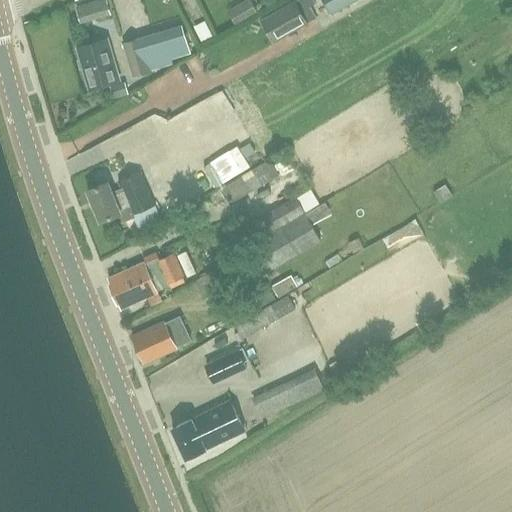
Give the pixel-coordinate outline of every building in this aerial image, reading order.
[(237,26),(258,13),(250,0),(245,0),(228,10),(237,26)] [(274,42),(316,18),(310,8),(316,4),(313,0),(297,0),(262,21),(274,42)] [(323,0),(333,16),(359,0),(323,0)] [(133,76),(164,66),(154,34),(123,44),(133,76)] [(89,89),(119,80),(107,39),(77,48),(89,89)] [(180,74),(187,86),(209,74),(203,62),(180,74)] [(234,203),(280,176),(270,159),(224,187),(234,203)] [(155,205),(141,172),(119,181),(123,190),(112,194),(107,182),(87,190),(101,222),(120,214),(123,222),(135,217),(133,214),(155,205)] [(256,243),(305,213),(295,196),(246,225),(256,243)] [(305,213),(256,243),(272,269),(321,241),(311,224),(331,213),(324,202),(305,214),(305,213)] [(225,233),(218,214),(189,226),(196,244),(225,233)] [(159,259),(157,260),(169,285),(184,278),(185,277),(173,253),(159,259)] [(205,300),(246,274),(235,256),(194,282),(205,300)] [(122,308),(158,291),(144,262),(108,279),(122,308)] [(292,297),(306,288),(299,277),(284,287),(292,297)] [(299,297),(244,325),(250,338),(305,310),(299,297)] [(191,338),(180,316),(166,323),(165,321),(132,336),(145,363),(177,348),(176,346),(191,338)] [(214,384),(247,368),(243,361),(248,359),(242,347),(205,364),(214,384)] [(261,417),(324,388),(315,368),(252,396),(261,417)] [(244,430),(230,401),(192,419),(172,429),(186,458),(244,430)]
